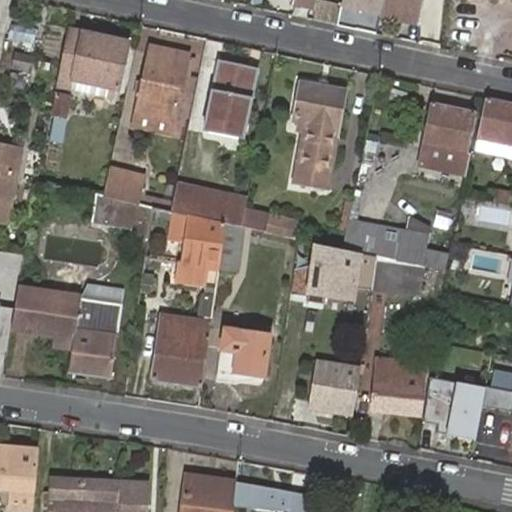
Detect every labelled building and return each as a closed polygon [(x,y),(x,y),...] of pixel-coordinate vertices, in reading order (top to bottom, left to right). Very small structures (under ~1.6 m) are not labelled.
[(294,0),(293,6),(313,9),(315,0),(294,0)] [(341,0),(339,10),(379,18),(382,0),(341,0)] [(382,0),(379,18),(379,21),(420,29),(423,0),(382,0)] [(116,98),(127,44),(66,31),(55,86),(71,89),(72,82),(111,90),(109,97),(116,98)] [(150,49),(148,58),(162,61),(164,52),(150,49)] [(162,61),(148,58),(134,124),(140,126),(168,131),(172,132),(189,58),(164,52),(162,61)] [(241,100),(249,71),(220,65),(204,131),(244,140),(253,101),(241,100)] [(260,74),(249,71),(241,100),(253,101),(260,74)] [(109,97),(111,90),(72,82),(71,89),(109,97)] [(324,192),(344,96),(301,85),(293,122),(305,126),(293,185),(324,192)] [(61,144),(69,101),(58,98),(49,142),(61,144)] [(511,159),(511,107),(487,102),(476,152),(509,159),(511,159)] [(462,166),(473,116),(431,106),(418,167),(465,178),(468,167),(462,166)] [(25,148),(0,142),(0,224),(10,227),(25,148)] [(149,179),(111,171),(104,200),(153,211),(170,215),(173,202),(146,196),(149,179)] [(247,199),(176,185),(173,202),(170,215),(189,219),(225,227),(240,230),(244,212),(247,199)] [(496,192),(493,205),(509,208),(511,196),(496,192)] [(104,200),(96,198),(92,225),(134,233),(132,241),(148,244),(153,211),(104,200)] [(266,217),(244,212),(240,230),(263,235),(266,217)] [(225,227),(189,219),(183,254),(180,254),(178,269),(208,273),(210,257),(220,258),(225,227)] [(423,270),(444,274),(447,261),(424,256),(427,243),(349,224),(342,252),(376,260),(423,270)] [(220,258),(218,273),(235,275),(240,230),(225,227),(220,258)] [(315,247),(307,303),(324,306),(325,298),(354,302),(355,290),(371,292),(376,260),(342,252),(315,247)] [(476,249),(472,270),(499,275),(504,255),(476,249)] [(417,304),(423,270),(376,260),(371,292),(371,294),(417,304)] [(82,302),(122,309),(124,294),(91,290),(82,302)] [(325,298),(324,306),(368,312),(371,294),(371,292),(355,290),(354,302),(325,298)] [(19,291),(13,331),(38,334),(45,295),(19,291)] [(51,296),(45,295),(38,334),(45,335),(51,296)] [(79,300),(51,296),(45,335),(66,338),(72,347),(79,302),(79,300)] [(72,347),(67,376),(110,382),(122,309),(82,302),(79,302),(72,347)] [(211,327),(162,321),(152,382),(202,391),(211,327)] [(236,378),(263,382),(270,341),(226,334),(217,385),(234,387),(236,378)] [(423,366),(376,362),(372,415),(418,419),(423,366)] [(359,372),(314,365),(307,412),(351,419),(359,372)] [(234,387),(263,382),(236,378),(234,387)] [(484,393),(427,382),(420,426),(435,429),(434,437),(474,444),(477,428),(484,393)] [(511,394),(485,389),(484,393),(477,428),(509,435),(511,423),(511,422),(511,394)] [(0,494),(33,497),(36,455),(15,452),(14,457),(0,457),(1,451),(0,451),(0,494)] [(51,511),(144,511),(146,486),(54,480),(52,495),(43,495),(41,511),(51,511)] [(231,511),(232,511),(234,486),(185,480),(180,511),(231,511)] [(251,489),(234,486),(232,511),(250,511),(251,489)] [(287,511),(289,496),(251,489),(250,511),(287,511)] [(287,511),(305,511),(308,499),(289,496),(287,511)]
